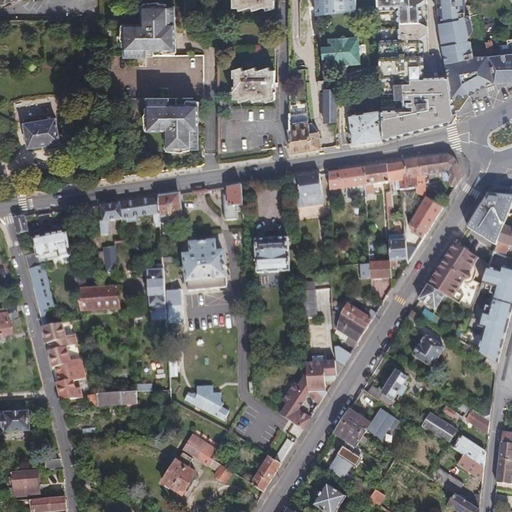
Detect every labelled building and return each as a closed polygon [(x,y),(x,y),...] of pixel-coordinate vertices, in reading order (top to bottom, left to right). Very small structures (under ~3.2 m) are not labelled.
[(231,0),(232,6),(236,6),(238,10),(247,7),(250,7),(252,10),(260,7),(265,7),(266,11),(273,8),(273,0),(231,0)] [(358,0),(316,0),(317,15),(358,10),(358,0)] [(375,0),(380,89),(380,98),(380,110),(380,121),(400,117),(403,130),(430,124),(434,117),(430,94),(432,93),(429,81),(422,81),(419,42),(418,26),(417,9),(416,0),(375,0)] [(433,0),(435,33),(478,24),(477,0),(433,0)] [(192,51),(192,14),(143,15),(143,27),(114,27),(114,58),(103,58),(104,100),(148,100),(148,130),(166,130),(166,148),(196,148),(196,106),(167,106),(167,100),(202,99),(202,57),(172,57),(172,51),(192,51)] [(478,24),(435,33),(452,107),(467,104),(488,87),(487,82),(484,71),(479,53),(482,47),(478,24)] [(418,26),(419,42),(424,38),(426,35),(425,29),(418,26)] [(327,47),(320,47),(321,60),(328,59),(329,67),(358,64),(358,56),(357,45),(357,37),(326,40),(327,47)] [(502,82),(511,82),(511,38),(505,40),(506,47),(509,46),(510,52),(491,56),(488,42),(482,43),(482,47),(491,82),(502,82)] [(487,82),(491,82),(482,47),(479,53),(484,71),(487,82)] [(274,100),(273,92),(272,90),(272,83),(274,83),(274,71),(268,71),(267,67),(259,70),(255,70),(253,67),(247,70),(241,70),(239,66),(232,69),(232,78),(234,78),(234,87),(232,87),(232,99),(237,99),(239,103),(245,99),(251,99),(252,103),(258,99),(265,99),(266,103),(274,100)] [(447,121),(440,80),(429,81),(432,93),(430,94),(434,117),(430,124),(447,121)] [(334,89),(322,91),(321,119),(333,117),(334,89)] [(351,144),(381,139),(380,121),(380,110),(347,115),(351,144)] [(381,139),(404,134),(403,130),(400,117),(380,121),(381,139)] [(22,123),(26,148),(58,143),(54,118),(22,123)] [(446,123),(447,121),(430,124),(403,130),(404,134),(446,123)] [(306,124),(289,126),(289,154),(317,149),(315,133),(318,132),(317,124),(307,126),(306,124)] [(446,157),(416,161),(419,177),(423,176),(436,174),(437,178),(442,177),(441,174),(446,173),(449,188),(455,187),(459,181),(459,172),(452,161),(446,157)] [(416,161),(403,162),(407,178),(414,178),(414,181),(423,181),(423,176),(419,177),(416,161)] [(407,178),(403,162),(392,164),(393,166),(386,167),(388,184),(395,183),(395,181),(401,181),(402,192),(414,190),(414,181),(414,178),(407,178)] [(388,184),(386,167),(363,170),(365,188),(371,187),(388,184)] [(365,188),(363,170),(327,175),(328,189),(339,188),(340,191),(363,188),(365,188)] [(319,175),(293,178),(295,204),(302,203),(302,206),(323,203),(319,175)] [(423,181),(414,181),(414,190),(414,195),(425,199),(442,209),(446,201),(437,195),(423,191),(423,181)] [(239,185),(228,187),(228,196),(222,197),(224,221),(235,220),(235,212),(241,212),(239,185)] [(371,187),(365,188),(363,188),(364,196),(372,196),(371,187)] [(511,207),(511,205),(511,189),(496,188),(491,198),(489,197),(468,230),(496,248),(505,226),(511,207)] [(178,194),(157,197),(158,216),(170,215),(179,214),(178,194)] [(157,197),(101,206),(102,223),(98,223),(100,235),(106,234),(107,222),(151,215),(152,224),(154,224),(154,227),(159,227),(158,223),(158,216),(157,197)] [(442,209),(425,199),(412,221),(409,227),(413,230),(413,233),(422,240),(442,209)] [(170,215),(158,216),(158,223),(170,222),(170,215)] [(21,219),(13,221),(15,231),(23,229),(21,219)] [(496,248),(493,256),(511,260),(511,228),(505,226),(496,248)] [(68,258),(63,233),(31,239),(33,253),(33,258),(37,257),(52,255),(53,259),(55,258),(57,260),(68,258)] [(405,260),(404,244),(403,234),(387,236),(389,261),(405,260)] [(298,262),(297,250),(287,250),(285,239),(276,240),(275,239),(265,239),(264,241),(254,241),(255,273),(287,271),(287,262),(298,262)] [(224,287),(221,251),(215,251),(214,241),(189,243),(190,253),(183,254),(185,289),(224,287)] [(406,267),(416,250),(412,247),(411,244),(404,244),(405,260),(406,267)] [(453,245),(427,286),(443,296),(458,305),(462,298),(456,294),(463,283),(461,282),(462,280),(465,282),(467,281),(469,279),(469,277),(467,275),(466,274),(471,268),(475,258),(453,245)] [(114,248),(101,249),(103,264),(114,263),(114,248)] [(172,251),(160,252),(161,264),(166,265),(166,258),(172,257),(172,251)] [(39,265),(37,257),(33,258),(33,253),(22,255),(25,268),(39,265)] [(102,264),(100,253),(92,253),(94,264),(102,264)] [(466,274),(467,275),(477,259),(475,258),(471,268),(466,274)] [(389,262),(368,264),(368,265),(368,278),(368,281),(390,279),(389,262)] [(368,278),(368,265),(358,265),(359,279),(368,278)] [(55,308),(44,266),(28,270),(43,328),(52,326),(48,310),(55,308)] [(511,272),(503,270),(501,275),(488,271),(483,283),(498,287),(494,302),(490,317),(484,316),(480,326),(487,328),(486,330),(480,354),(485,357),(496,364),(511,305),(511,272)] [(161,271),(145,272),(147,307),(150,308),(151,319),(164,318),(161,271)] [(72,277),(79,311),(119,310),(115,288),(86,289),(84,275),(72,277)] [(178,323),(175,282),(168,282),(169,292),(165,292),(168,324),(178,323)] [(427,286),(418,300),(434,310),(443,296),(427,286)] [(299,292),(300,300),(301,317),(314,317),(313,292),(299,292)] [(490,317),(494,302),(491,301),(490,308),(486,307),(484,314),(482,313),(478,328),(486,330),(487,328),(480,326),(484,316),(490,317)] [(345,306),(339,315),(364,331),(370,322),(345,306)] [(6,323),(4,310),(0,310),(0,336),(10,335),(8,323),(6,323)] [(423,310),(418,317),(441,331),(444,324),(423,310)] [(339,315),(331,312),(332,327),(338,317),(339,315)] [(411,313),(407,320),(413,323),(417,317),(411,313)] [(364,331),(339,315),(338,317),(335,330),(347,338),(345,342),(353,348),(364,331)] [(66,347),(67,347),(77,344),(74,334),(66,336),(62,324),(52,326),(43,328),(42,329),(48,353),(66,348),(66,347)] [(455,335),(453,338),(460,343),(461,338),(455,335)] [(443,349),(427,338),(420,348),(418,347),(412,356),(430,368),(443,349)] [(334,346),(335,362),(336,376),(348,356),(334,346)] [(83,369),(80,358),(70,361),(66,348),(48,353),(54,377),(83,369)] [(481,365),(497,375),(500,366),(496,364),(485,357),(481,365)] [(311,364),(304,364),(305,374),(306,393),(325,394),(324,382),(323,377),(323,363),(322,358),(311,358),(311,364)] [(335,362),(323,363),(323,377),(336,376),(335,362)] [(76,389),(74,382),(86,378),(83,369),(54,377),(60,400),(83,399),(80,388),(76,389)] [(128,379),(127,369),(118,369),(118,379),(128,379)] [(383,392),(378,401),(396,412),(398,410),(392,406),(395,402),(393,400),(398,393),(402,396),(406,388),(402,386),(407,379),(396,372),(383,392)] [(295,409),(306,393),(305,374),(296,386),(293,384),(281,401),(284,405),(278,414),(302,430),(309,419),(295,409)] [(367,394),(374,399),(378,401),(383,392),(372,385),(367,394)] [(224,423),(230,412),(223,407),(224,406),(224,404),(223,404),(222,394),(215,394),(214,387),(198,388),(199,395),(198,398),(191,394),(186,401),(224,423)] [(362,391),(357,399),(369,407),(374,399),(367,394),(362,391)] [(101,395),(104,407),(135,405),(135,393),(101,395)] [(325,394),(306,393),(317,406),(325,394)] [(92,396),(94,408),(104,407),(101,395),(92,396)] [(466,409),(459,404),(456,408),(460,411),(457,416),(460,419),(463,416),(466,409)] [(373,424),(368,432),(382,440),(395,418),(381,410),(373,424)] [(352,411),(336,435),(350,443),(357,448),(362,441),(366,436),(368,432),(373,424),(352,411)] [(478,416),(470,411),(466,419),(464,422),(486,435),(487,422),(478,416)] [(482,411),(478,416),(487,422),(489,412),(482,411)] [(2,413),(0,412),(0,431),(27,430),(26,413),(2,414),(2,413)] [(454,432),(429,415),(422,427),(447,443),(454,432)] [(370,439),(366,436),(362,441),(366,444),(370,439)] [(187,453),(211,469),(212,468),(216,462),(211,459),(217,451),(196,438),(187,453)] [(460,438),(453,450),(462,455),(483,468),(484,453),(460,438)] [(285,442),(273,461),(280,466),(292,446),(285,442)] [(511,443),(505,442),(503,443),(498,482),(511,483),(511,443)] [(357,448),(350,443),(347,448),(354,453),(357,448)] [(348,475),(360,456),(354,453),(347,448),(345,447),(333,466),(348,475)] [(481,482),(483,468),(462,455),(456,466),(481,482)] [(166,484),(185,497),(198,477),(189,471),(195,462),(186,456),(180,465),(179,464),(166,484)] [(273,461),(267,458),(250,486),(262,494),(280,466),(273,461)] [(43,472),(60,470),(58,461),(43,462),(43,472)] [(216,462),(212,468),(220,473),(224,467),(216,462)] [(232,473),(224,467),(220,473),(217,478),(226,484),(232,473)] [(436,469),(428,480),(456,498),(463,486),(436,469)] [(37,489),(36,472),(11,474),(11,478),(9,478),(9,485),(12,484),(12,491),(17,490),(18,497),(30,496),(30,489),(37,489)] [(90,481),(76,472),(77,481),(86,487),(90,481)] [(348,478),(343,485),(368,501),(373,493),(348,478)] [(326,486),(312,507),(320,511),(340,511),(341,511),(338,510),(346,498),(326,486)] [(373,493),(368,501),(377,507),(384,497),(374,491),(373,493)] [(32,511),(42,511),(64,510),(63,498),(32,500),(32,511)] [(449,508),(455,511),(479,511),(480,511),(456,498),(449,508)]
